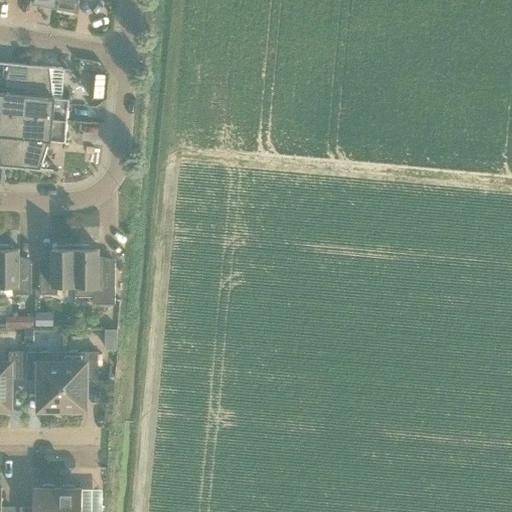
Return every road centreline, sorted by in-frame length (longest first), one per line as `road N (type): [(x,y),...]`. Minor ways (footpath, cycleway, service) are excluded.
road 1 (residential): [(0,207),(79,208),(114,189),(123,173),(130,62)]
road 2 (residential): [(0,35),(130,62)]
